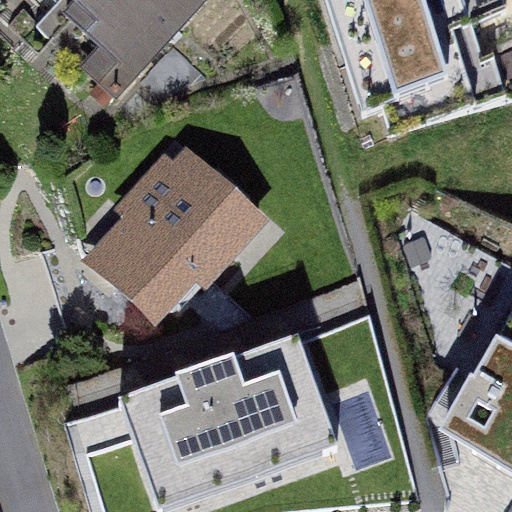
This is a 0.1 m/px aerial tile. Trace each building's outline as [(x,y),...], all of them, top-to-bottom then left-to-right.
[(199,0),(68,0),(67,2),(55,16),(96,52),(86,64),(119,93),(199,0)] [(511,0),(324,0),(361,118),(381,112),(389,139),(511,100),(511,0)] [(86,258),(161,326),(199,284),(207,290),(265,227),(183,152),(86,258)] [(511,323),(494,313),(439,408),(511,450),(511,323)] [(297,345),(118,407),(154,511),(174,511),(336,456),(297,345)]
